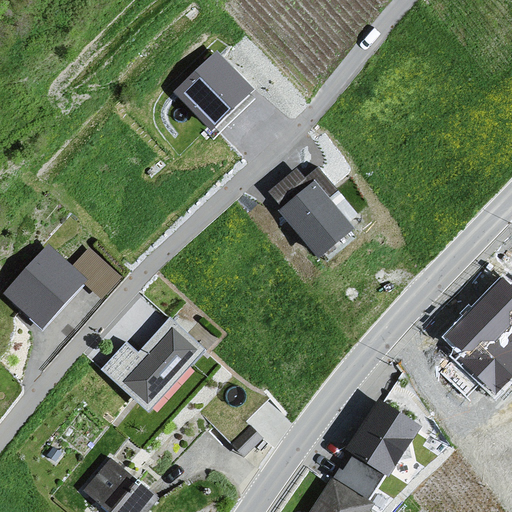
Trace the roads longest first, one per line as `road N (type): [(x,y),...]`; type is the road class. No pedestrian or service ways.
road 1 (residential): [(407,0),(294,135),(140,276),(0,439)]
road 2 (tertiary): [(252,511),(388,330),(511,199)]
road 3 (unknown): [(267,491),(216,457),(159,486)]
